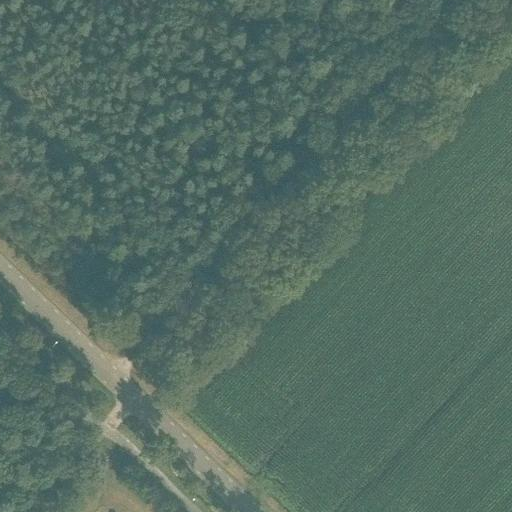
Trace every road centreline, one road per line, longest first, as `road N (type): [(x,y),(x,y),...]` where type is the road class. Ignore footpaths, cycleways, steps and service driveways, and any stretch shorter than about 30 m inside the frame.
road 1 (track): [(457,0),(167,306)]
road 2 (tertiary): [(245,511),(0,274)]
